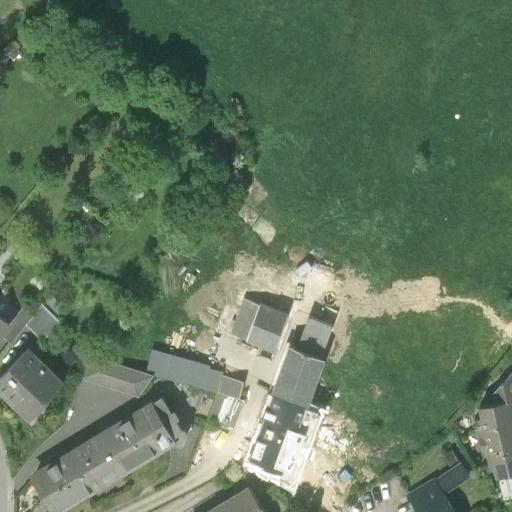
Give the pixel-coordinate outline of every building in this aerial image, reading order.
[(179,113),(171,107),(163,117),(172,123),(179,113)] [(171,169),(161,161),(153,171),(163,178),(171,169)] [(210,197),(236,215),(249,196),(222,178),(210,197)] [(37,311),(28,323),(44,338),(64,317),(60,314),(66,302),(54,290),(45,300),(37,311)] [(231,335),(275,350),(288,314),(244,299),(231,335)] [(0,303),(0,338),(5,333),(17,318),(0,303)] [(29,305),(17,318),(5,333),(14,340),(28,323),(37,311),(29,305)] [(332,326),(310,317),(298,347),(321,356),(332,326)] [(69,374),(36,341),(0,377),(0,380),(35,415),(61,389),(57,386),(69,374)] [(291,344),(276,393),(308,404),(324,357),(321,356),(298,347),(291,344)] [(226,368),(213,365),(213,362),(154,345),(147,368),(157,371),(219,389),(224,373),(226,368)] [(147,368),(97,353),(82,373),(142,392),(157,371),(147,368)] [(479,416),(472,418),(475,431),(511,422),(511,371),(490,396),(491,402),(477,406),(479,416)] [(245,380),(224,373),(219,389),(241,396),(245,380)] [(168,387),(159,391),(185,433),(181,436),(187,438),(191,435),(195,425),(193,420),(189,420),(184,411),(188,409),(182,400),(177,402),(168,387)] [(219,389),(209,417),(235,427),(247,397),(241,396),(219,389)] [(159,391),(97,430),(124,472),(181,436),(185,433),(159,391)] [(308,404),(276,393),(254,455),(292,469),(299,450),(292,448),(308,404)] [(511,422),(475,431),(481,456),(487,454),(511,448),(511,422)] [(61,511),(124,472),(97,430),(35,469),(61,511)] [(443,453),(450,463),(459,457),(452,447),(443,453)] [(511,448),(487,454),(490,463),(493,462),(503,502),(511,499),(511,448)] [(435,473),(445,491),(469,472),(459,457),(450,463),(435,473)] [(457,511),(445,491),(435,473),(405,491),(417,511),(457,511)] [(274,511),(254,480),(203,511),(274,511)] [(330,498),(324,507),(332,511),(337,506),(354,494),(346,486),(330,498)]
